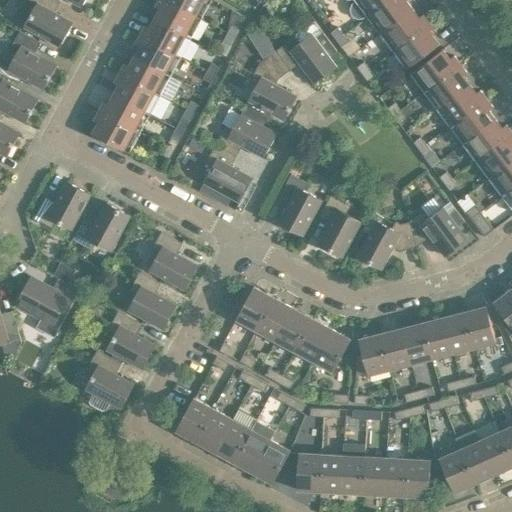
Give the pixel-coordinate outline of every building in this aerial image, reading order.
[(30,0),(37,4),(25,26),(61,45),(73,22),(52,10),(57,0),(30,0)] [(159,0),(156,6),(161,8),(155,18),(192,37),(202,18),(167,0),(159,0)] [(167,0),(202,18),(211,0),(167,0)] [(355,0),(356,1),(354,2),(352,7),(352,12),(355,16),(360,17),(364,17),(367,15),(367,16),(388,0),(355,0)] [(406,0),(388,0),(367,16),(380,33),(413,8),(406,0)] [(424,14),(420,17),(413,8),(380,33),(393,50),(430,23),(424,14)] [(150,27),(146,25),(141,34),(182,56),(192,37),(155,18),(150,27)] [(315,82),(336,66),(329,56),(337,50),(315,21),(276,50),(290,70),(300,62),(315,82)] [(407,69),(440,44),(433,34),(437,31),(430,23),(393,50),(407,69)] [(240,29),(232,24),(228,32),(236,37),(240,29)] [(338,26),(331,32),(336,39),(344,33),(338,26)] [(16,54),(8,68),(23,76),(45,88),(57,65),(35,53),(41,42),(20,30),(9,51),(16,54)] [(224,40),(232,45),(236,37),(228,32),(224,40)] [(342,46),(349,41),(344,33),(336,39),(342,46)] [(136,44),(140,46),(135,56),(171,75),(182,56),(141,34),(136,44)] [(444,49),(411,73),(424,91),(461,64),(455,55),(451,58),(444,49)] [(272,112),(285,119),(298,96),(276,84),(279,78),(290,70),(276,50),(261,62),(250,81),(257,85),(249,99),(251,101),(247,108),(268,119),(272,112)] [(130,65),(125,63),(120,72),(161,94),(171,75),(135,56),(130,65)] [(364,61),(357,66),(362,73),(370,68),(364,61)] [(220,67),(212,62),(207,70),(216,75),(220,67)] [(1,64),(0,66),(0,107),(5,110),(26,122),(39,98),(17,87),(23,76),(8,68),(1,64)] [(464,75),(468,72),(461,64),(424,91),(437,109),(470,84),(464,75)] [(368,81),(375,75),(370,68),(362,73),(368,81)] [(203,78),(211,83),(216,75),(207,70),(203,78)] [(115,82),(120,84),(114,94),(151,113),(161,94),(120,72),(115,82)] [(481,90),(477,93),(470,84),(437,109),(450,126),(487,98),(481,90)] [(109,103),(105,101),(100,110),(140,132),(151,113),(114,94),(109,103)] [(491,111),(495,108),(487,98),(450,126),(463,143),(496,118),(491,111)] [(199,105),(191,100),(187,108),(195,113),(199,105)] [(401,109),(395,102),(388,107),(393,115),(401,109)] [(401,125),(412,117),(404,106),(401,109),(393,115),(401,125)] [(0,107),(0,150),(8,155),(21,132),(0,121),(0,118),(5,110),(0,107)] [(182,116),(191,121),(195,113),(187,108),(182,116)] [(227,124),(216,144),(237,155),(243,144),(265,156),(277,133),(264,126),(268,119),(247,108),(244,115),(233,109),(225,123),(227,124)] [(99,122),(93,133),(130,152),(140,132),(100,110),(95,120),(99,122)] [(511,130),(507,124),(503,127),(496,118),(463,143),(476,160),(511,133),(511,130)] [(511,133),(476,160),(489,177),(511,160),(511,133)] [(421,136),(414,142),(419,149),(427,143),(421,136)] [(179,143),(171,138),(166,146),(174,151),(179,143)] [(425,156),(432,151),(427,143),(419,149),(425,156)] [(253,178),(231,166),(237,155),(216,144),(206,163),(213,167),(205,181),(240,201),(253,178)] [(162,154),(170,159),(174,151),(166,146),(162,154)] [(511,160),(489,177),(502,195),(511,187),(511,160)] [(447,171),(440,176),(445,183),(453,178),(447,171)] [(279,222),(303,235),(322,199),(307,191),(311,184),(292,173),(280,195),(291,200),(279,222)] [(451,191),(458,185),(453,178),(445,183),(451,191)] [(53,228),(57,221),(72,229),(91,193),(68,180),(56,202),(45,196),(34,217),(53,228)] [(511,187),(502,195),(511,207),(511,187)] [(319,244),(342,256),(362,220),(347,212),(351,205),(331,195),(320,216),(331,222),(319,244)] [(111,250),(131,214),(107,202),(96,223),(85,218),(74,239),(93,249),(96,242),(111,250)] [(475,204),(466,211),(471,218),(481,211),(475,204)] [(456,209),(448,215),(443,207),(429,217),(425,211),(410,221),(417,246),(431,236),(446,255),(467,239),(458,227),(465,221),(456,209)] [(485,236),(494,229),(481,211),(471,218),(485,236)] [(400,251),(417,246),(410,221),(401,223),(396,221),(393,228),(378,220),(358,256),(381,268),(393,247),(400,251)] [(150,253),(157,256),(150,269),(186,288),(199,265),(177,253),(183,243),(162,231),(150,253)] [(61,261),(54,274),(69,282),(76,269),(61,261)] [(129,308),(165,328),(177,305),(156,293),(162,282),(140,270),(130,290),(137,294),(129,308)] [(54,288),(32,276),(24,292),(26,293),(20,302),(19,302),(17,305),(41,318),(36,328),(55,338),(81,289),(59,278),(54,288)] [(255,286),(237,319),(257,329),(274,297),(255,286)] [(511,288),(494,302),(511,324),(511,288)] [(274,297),(257,329),(276,340),(294,307),(274,297)] [(497,342),(492,324),(487,306),(465,311),(474,347),(497,342)] [(294,307),(276,340),(295,350),(313,317),(294,307)] [(0,343),(21,337),(13,310),(1,314),(0,310),(0,343)] [(143,324),(119,311),(108,329),(115,333),(107,348),(143,367),(156,344),(137,334),(143,324)] [(444,317),(453,353),(474,347),(465,311),(444,317)] [(313,317),(295,350),(314,360),(332,328),(313,317)] [(423,322),(433,358),(453,353),(444,317),(423,322)] [(402,327),(412,363),(433,358),(423,322),(402,327)] [(381,333),(391,369),(412,363),(402,327),(381,333)] [(334,371),(351,339),(332,328),(314,360),(334,371)] [(360,338),(369,374),(391,369),(381,333),(360,338)] [(224,342),(220,350),(233,357),(237,349),(224,342)] [(116,374),(122,363),(98,350),(87,369),(94,373),(86,388),(95,393),(92,399),(93,403),(105,410),(109,409),(113,402),(122,407),(134,384),(116,374)] [(240,361),(253,368),(257,360),(244,353),(240,361)] [(213,363),(226,370),(230,362),(217,355),(213,363)] [(511,360),(501,366),(505,374),(511,370),(511,360)] [(269,367),(265,375),(278,382),(282,374),(269,367)] [(243,369),(239,377),(252,384),(256,376),(243,369)] [(291,389),(295,381),(282,374),(278,382),(291,389)] [(460,379),(463,387),(477,384),(474,375),(460,379)] [(265,391),(269,383),(256,376),(252,384),(265,391)] [(446,383),(448,391),(463,387),(460,379),(446,383)] [(499,393),(497,385),(483,388),(485,397),(499,393)] [(435,395),(433,386),(419,390),(421,398),(435,395)] [(469,392),(471,401),(485,397),(483,388),(469,392)] [(281,390),(277,398),(290,405),(294,397),(281,390)] [(404,393),(407,402),(421,398),(419,390),(404,393)] [(334,393),(334,402),(349,403),(349,394),(334,393)] [(370,395),(355,394),(355,403),(369,404),(370,395)] [(460,404),(457,395),(443,399),(445,407),(460,404)] [(194,397),(176,430),(196,441),(214,408),(194,397)] [(302,412),(307,404),(294,397),(290,405),(302,412)] [(429,402),(431,411),(445,407),(443,399),(429,402)] [(425,413),(423,404),(409,408),(411,416),(425,413)] [(310,406),(310,415),(324,416),(325,407),(310,406)] [(339,417),(339,408),(325,407),(324,416),(339,417)] [(214,408),(196,441),(215,451),(233,418),(214,408)] [(395,411),(397,420),(411,416),(409,408),(395,411)] [(353,409),(353,418),(367,418),(368,410),(353,409)] [(382,419),(383,410),(368,410),(367,418),(382,419)] [(233,418),(215,451),(235,461),(252,429),(233,418)] [(511,425),(500,431),(511,457),(511,425)] [(252,429),(235,461),(253,471),(271,439),(252,429)] [(476,430),(456,439),(461,448),(476,482),(496,473),(481,439),(476,430)] [(511,466),(511,457),(500,431),(481,439),(496,473),(511,466)] [(273,482),(291,450),(271,439),(253,471),(273,482)] [(344,454),(342,492),(364,493),(366,456),(366,446),(344,444),(344,454)] [(440,458),(455,492),(476,482),(461,448),(440,458)] [(300,452),(298,489),(320,490),(322,453),(300,452)] [(342,492),(344,454),(322,453),(320,490),(342,492)] [(385,494),(387,457),(366,456),(364,493),(385,494)] [(387,457),(385,494),(407,495),(409,458),(387,457)] [(429,496),(431,459),(409,458),(407,495),(429,496)]
